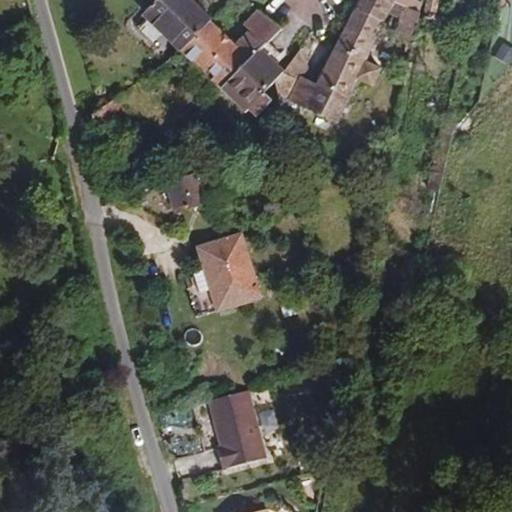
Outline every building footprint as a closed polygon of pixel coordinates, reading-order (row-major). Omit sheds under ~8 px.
[(166,48),(195,18),(173,0),(138,0),(127,11),(166,48)] [(380,1),(377,0),(344,0),(322,46),(354,57),(380,1)] [(404,12),(405,7),(393,0),(380,0),(380,1),(389,5),(404,12)] [(413,0),(411,12),(410,22),(456,27),(460,15),(425,10),(425,0),(413,0)] [(462,0),(460,15),(456,27),(471,30),(478,0),(462,0)] [(404,38),(404,12),(389,5),(390,39),(404,38)] [(221,42),(195,18),(166,48),(208,87),(248,46),(260,32),(240,11),(230,22),(236,27),(221,42)] [(511,57),(511,47),(502,42),(493,57),(508,65),(511,57)] [(262,62),(248,46),(208,87),(230,106),(240,97),(258,82),(261,78),(254,69),(262,62)] [(354,57),(322,46),(320,48),(302,84),(300,87),(316,97),(322,89),(335,97),(354,57)] [(294,67),(280,55),(269,70),(277,74),(283,64),(293,68),(294,67)] [(286,79),(293,68),(283,64),(277,74),(286,79)] [(286,79),(294,84),(299,72),(293,68),(286,79)] [(261,92),(276,100),(286,79),(277,74),(269,70),(261,78),(258,82),(261,92)] [(290,107),(300,87),(294,84),(286,79),(276,100),(290,107)] [(316,97),(300,87),(290,107),(323,121),(335,97),(322,89),(316,97)] [(266,120),(276,100),(261,92),(266,120)] [(240,97),(230,106),(239,114),(248,105),(240,97)] [(101,113),(93,102),(76,114),(80,133),(101,113)] [(162,163),(170,195),(195,189),(186,157),(162,163)] [(248,281),(233,222),(191,230),(195,252),(171,257),(181,298),(248,281)] [(255,449),(238,382),(200,393),(211,438),(206,439),(213,462),(255,449)] [(257,511),(255,502),(220,511),(257,511)]
